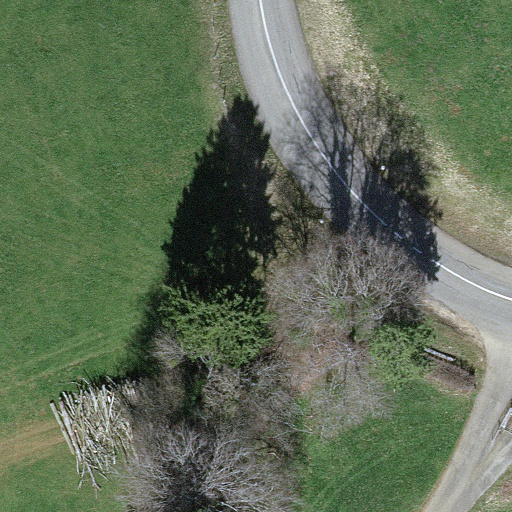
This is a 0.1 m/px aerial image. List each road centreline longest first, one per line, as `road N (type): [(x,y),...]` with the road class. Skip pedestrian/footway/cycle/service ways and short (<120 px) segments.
road 1 (tertiary): [(259,0),(277,72),(341,179),(413,247),(511,299)]
road 2 (unclassified): [(511,402),(442,511)]
